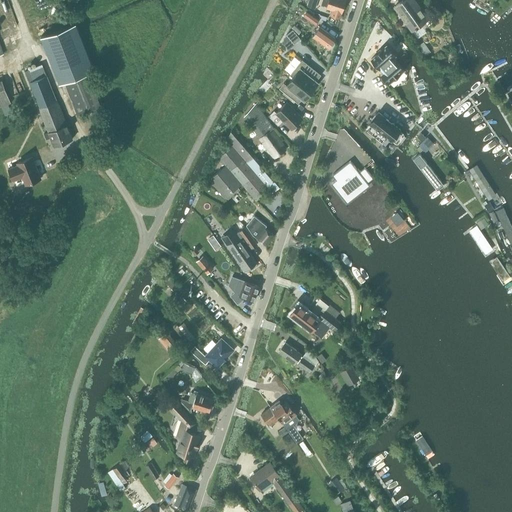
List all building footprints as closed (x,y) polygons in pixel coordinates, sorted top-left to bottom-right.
[(309,0),(307,6),(315,8),(317,0),(309,0)] [(345,0),(322,0),(321,5),(327,6),(326,8),(332,10),(330,15),(340,19),(345,0)] [(412,31),(429,19),(415,0),(402,0),(394,6),(412,31)] [(307,11),(304,16),(315,24),(319,19),(307,11)] [(76,23),(41,36),(60,83),(94,70),(76,23)] [(328,48),(332,48),(335,44),(334,41),(336,38),(320,26),(312,36),(328,48)] [(294,44),(300,39),(293,30),(287,35),(294,44)] [(396,55),(387,45),(381,50),(379,50),(377,52),(377,54),(371,59),(380,69),(381,68),(384,72),(382,74),(389,83),(405,69),(397,61),(393,57),(396,55)] [(398,59),(403,65),(409,60),(404,54),(398,59)] [(293,77),(311,92),(318,83),(314,80),(319,74),(302,60),(290,75),(293,78),(293,77)] [(42,64),(24,71),(48,132),(50,137),(54,146),(73,139),(67,125),(66,125),(42,64)] [(78,114),(100,105),(89,76),(66,85),(78,114)] [(304,101),(311,92),(293,77),(293,78),(287,86),(284,83),(280,88),(279,89),(297,102),(300,97),(304,101)] [(0,107),(11,103),(2,81),(0,81),(0,107)] [(303,118),(287,102),(276,112),(274,110),(269,116),(278,125),(283,120),(291,129),(303,118)] [(274,158),(287,149),(272,129),(274,128),(256,103),(244,117),(274,158)] [(370,123),(365,130),(383,143),(388,137),(393,141),(393,140),(396,143),(398,143),(404,135),(404,133),(401,131),(401,130),(379,112),(370,123)] [(225,166),(209,179),(225,198),(230,194),(236,189),(242,184),(256,201),(270,190),(272,193),(281,186),(233,129),(232,128),(226,140),(227,140),(231,146),(218,157),(225,166)] [(425,151),(434,142),(427,135),(426,136),(421,132),(418,136),(422,140),(418,144),(425,151)] [(437,191),(445,185),(417,149),(408,155),(437,191)] [(18,165),(9,168),(13,181),(23,177),(26,184),(42,178),(33,156),(17,162),(18,165)] [(347,203),(358,194),(354,190),(365,181),(367,184),(373,178),(365,168),(359,172),(350,161),(333,175),(337,180),(332,184),(347,203)] [(476,166),(469,170),(486,198),(493,193),(476,166)] [(241,195),(234,200),(237,203),(243,197),(241,195)] [(486,200),(483,202),(489,212),(494,209),(489,202),(488,203),(486,200)] [(511,244),(511,220),(505,206),(494,211),(511,244)] [(489,213),(494,222),(498,220),(493,211),(489,213)] [(403,220),(397,212),(391,217),(397,225),(403,220)] [(254,215),(246,225),(253,235),(266,245),(274,235),(265,228),(267,226),(254,215)] [(494,252),(476,224),(463,233),(464,236),(469,233),(485,258),(494,252)] [(251,248),(257,244),(245,227),(239,231),(241,234),(238,236),(240,239),(228,247),(244,271),(252,266),(254,268),(258,265),(247,250),(251,247),(251,248)] [(218,228),(212,232),(222,248),(228,244),(218,228)] [(207,274),(213,268),(203,256),(197,261),(207,274)] [(511,279),(497,256),(489,262),(498,274),(497,275),(503,285),(511,279)] [(232,276),(229,284),(234,292),(231,295),(238,303),(244,298),(253,301),(259,287),(232,276)] [(310,312),(299,302),(290,313),(309,327),(313,321),(321,327),(325,323),(335,330),(341,322),(335,318),(339,312),(329,305),(325,310),(316,304),(310,312)] [(167,332),(159,338),(168,350),(176,343),(167,331),(167,332)] [(221,338),(213,347),(206,355),(195,346),(190,350),(205,364),(209,359),(217,367),(223,360),(224,361),(227,357),(227,356),(233,349),(221,338)] [(302,354),(285,342),(278,351),(296,363),(298,364),(303,357),(301,355),(302,354)] [(303,357),(298,364),(310,373),(318,361),(314,354),(307,350),(303,357)] [(326,359),(321,353),(316,356),(321,362),(326,359)] [(182,370),(192,374),(194,368),(184,363),(182,370)] [(352,364),(340,371),(348,385),(360,378),(352,364)] [(178,365),(174,369),(177,373),(182,368),(178,365)] [(193,403),(192,406),(209,411),(213,399),(191,392),(188,402),(193,403)] [(194,423),(182,409),(173,400),(167,406),(176,415),(180,420),(181,421),(175,437),(180,440),(176,452),(182,454),(181,458),(191,461),(199,435),(188,431),(189,427),(194,423)] [(270,407),(279,419),(283,424),(286,422),(286,423),(297,415),(286,402),(282,405),(279,400),(270,407)] [(271,426),(279,419),(270,407),(261,414),(267,422),(265,423),(270,429),(272,428),(271,426)] [(284,427),(277,432),(281,437),(288,432),(284,427)] [(153,436),(148,430),(140,436),(145,442),(153,436)] [(291,434),(296,442),(297,443),(303,439),(297,430),(291,434)] [(420,432),(413,436),(428,459),(434,455),(420,432)] [(289,433),(282,438),(289,448),(296,443),(289,433)] [(138,479),(126,460),(108,472),(120,491),(138,479)] [(152,462),(146,466),(154,479),(160,476),(152,462)] [(297,511),(303,508),(270,462),(250,477),(261,491),(272,482),(294,511),(297,511)] [(173,474),(165,485),(170,489),(178,477),(173,474)] [(328,484),(336,494),(344,488),(336,478),(328,484)] [(188,510),(196,489),(182,484),(174,504),(188,510)]
